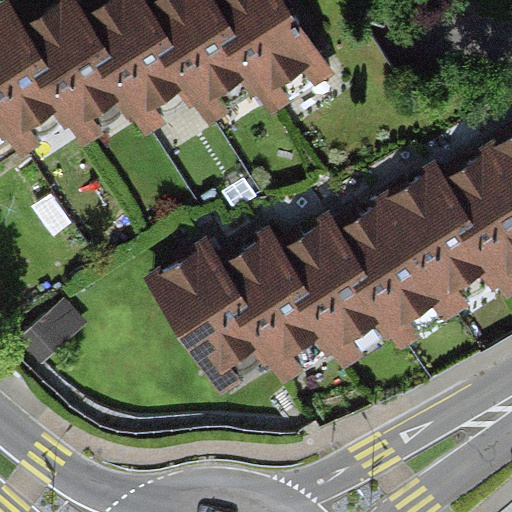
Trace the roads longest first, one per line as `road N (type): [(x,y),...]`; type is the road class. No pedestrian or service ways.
road 1 (residential): [(511,380),(377,458),(265,504)]
road 2 (primary): [(150,511),(45,463),(0,420)]
road 3 (residential): [(409,511),(511,438)]
